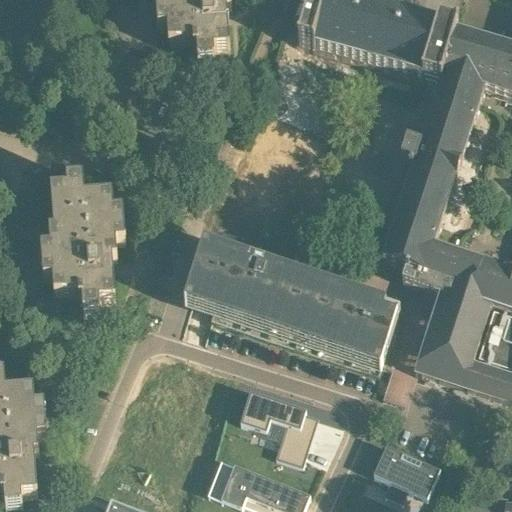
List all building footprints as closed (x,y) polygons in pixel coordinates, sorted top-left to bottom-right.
[(214,57),(230,56),(227,15),(232,15),(230,0),(164,0),(165,3),(156,4),(158,36),(167,35),(169,51),(193,49),(193,55),(197,55),(198,68),(215,66),(214,57)] [(312,0),(298,51),(440,91),(442,85),(484,97),(511,105),(511,55),(457,40),(459,34),(408,20),(413,0),(385,0),(382,13),(335,0),(312,0)] [(442,85),(440,91),(421,153),(407,149),(401,167),(409,170),(408,175),(413,176),(383,268),(406,276),(402,290),(440,302),(442,303),(446,292),(423,285),(432,254),(434,254),(484,97),(442,85)] [(269,126),(242,202),(296,221),(323,145),(269,126)] [(116,307),(114,279),(113,267),(117,267),(116,250),(126,249),(123,218),(114,218),(113,202),(103,203),(85,204),(84,190),(84,185),(67,187),(67,196),(51,197),(54,238),(49,238),(50,254),(42,255),(43,287),(53,286),(54,302),(79,301),(79,306),(82,306),(83,319),(100,318),(100,309),(116,307)] [(102,189),(84,190),(85,204),(103,203),(102,189)] [(203,253),(182,317),(213,327),(375,379),(379,380),(382,372),(400,314),(203,253)] [(440,302),(426,349),(416,380),(511,410),(511,318),(490,312),(495,297),(492,296),(499,274),(434,254),(432,254),(423,285),(446,292),(442,303),(440,302)] [(511,278),(499,274),(492,296),(495,297),(490,312),(511,318),(511,278)] [(0,495),(1,496),(1,501),(5,501),(5,511),(22,511),(22,503),(38,502),(35,461),(39,461),(38,445),(47,444),(44,412),(35,413),(34,397),(6,399),(5,380),(3,381),(3,382),(0,382),(0,495)] [(299,437),(288,471),(315,480),(319,466),(318,465),(328,434),(315,430),(318,421),(262,403),(252,436),(280,444),(283,432),(299,437)] [(427,506),(440,476),(386,453),(374,482),(427,506)] [(306,511),(309,505),(310,503),(235,474),(221,468),(213,489),(227,494),(222,507),(221,508),(222,508),(232,511),(306,511)] [(464,511),(511,511),(511,510),(505,510),(492,509),(492,506),(470,497),(464,511)]
